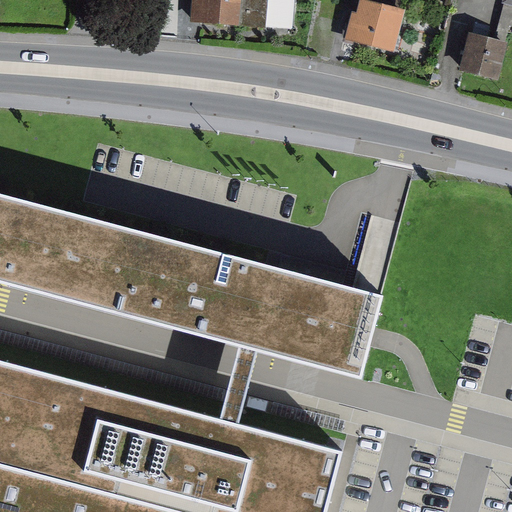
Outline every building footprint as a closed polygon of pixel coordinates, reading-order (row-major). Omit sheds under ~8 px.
[(195,0),(194,21),(242,25),(244,0),(195,0)] [(269,27),(270,0),(244,0),(242,25),(269,27)] [(270,0),(269,27),(298,29),(299,0),(270,0)] [(410,9),(375,0),(363,0),(360,12),(356,10),(348,39),(399,52),(410,9)] [(463,69),(503,80),(511,44),(511,41),(473,31),(463,69)] [(276,268),(0,195),(0,284),(360,379),(371,338),(382,296),(366,292),(349,287),(342,285),(276,268)] [(280,255),(276,268),(342,285),(346,272),(303,260),(280,255)] [(237,424),(256,352),(237,347),(218,419),(237,424)] [(325,511),(342,452),(0,361),(0,465),(178,511),(325,511)] [(0,511),(178,511),(0,465),(0,511)]
